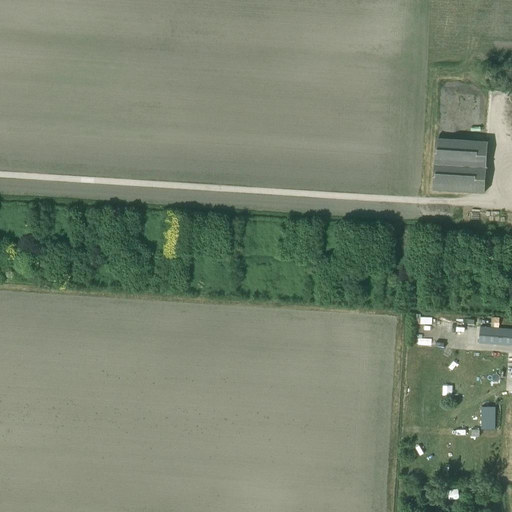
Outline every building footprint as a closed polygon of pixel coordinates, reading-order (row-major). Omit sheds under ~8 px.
[(439,140),(436,190),(486,193),(489,143),(439,140)] [(28,256),(26,274),(36,275),(38,257),(28,256)] [(414,317),(414,323),(432,324),(432,318),(420,318),(420,315),(415,314),(414,314),(414,317)] [(481,327),(499,328),(499,318),(481,317),(480,327),(481,327)] [(511,329),(499,328),(480,327),(479,343),(511,345),(511,329)]
